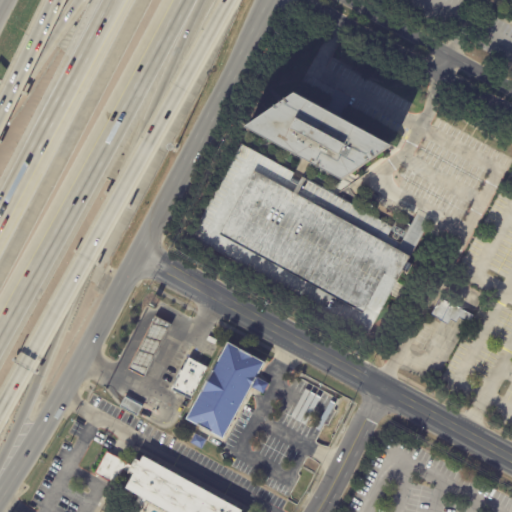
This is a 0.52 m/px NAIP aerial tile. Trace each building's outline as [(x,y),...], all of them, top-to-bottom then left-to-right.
[(396,146),(346,182),(247,128),(298,93),(396,146)] [(298,195),(411,258),(408,263),(413,266),(409,274),(403,271),(398,281),(386,275),(365,315),(220,235),(255,171),(298,195)] [(472,315),(474,316),(470,323),(460,318),(457,323),(451,319),(448,325),(442,322),(443,321),(433,315),(441,300),(451,305),(452,304),(472,315)] [(157,317),(172,325),(145,379),(129,370),(157,317)] [(250,352),(269,366),(262,377),(257,386),(232,430),(228,438),(223,438),(185,418),(225,345),(250,352)] [(198,363),(208,369),(191,401),(173,391),(179,380),(177,379),(181,371),(182,371),(189,358),(198,363)] [(138,416),(137,417),(120,408),(126,398),(143,407),(138,416)] [(207,441),(202,450),(191,444),(196,435),(207,441)] [(110,453),(126,462),(115,483),(95,472),(107,451),(110,453)] [(137,471),(145,458),(149,461),(151,455),(250,510),(249,511),(176,511),(132,488),(142,475),(137,471)]
